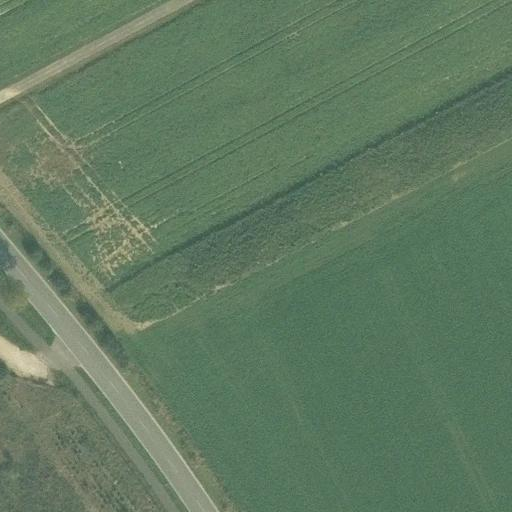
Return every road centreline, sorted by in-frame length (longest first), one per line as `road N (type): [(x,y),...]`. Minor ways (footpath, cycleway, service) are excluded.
road 1 (tertiary): [(0,250),(200,511)]
road 2 (track): [(0,97),(185,0)]
